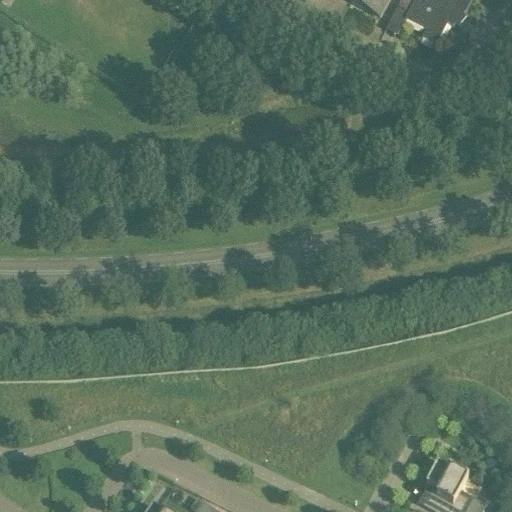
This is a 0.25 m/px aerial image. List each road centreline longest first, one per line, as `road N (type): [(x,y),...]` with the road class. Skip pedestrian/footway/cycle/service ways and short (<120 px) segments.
road 1 (primary): [(0,276),(275,258),(511,205)]
road 2 (residential): [(257,0),(411,78),(436,82),(463,77),(511,18)]
road 3 (residential): [(266,511),(147,458),(126,465),(94,511)]
